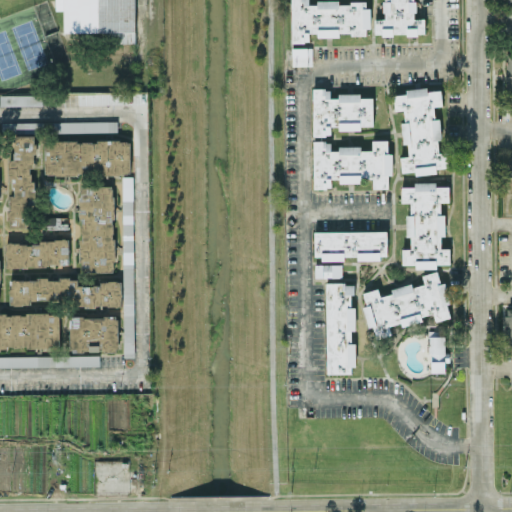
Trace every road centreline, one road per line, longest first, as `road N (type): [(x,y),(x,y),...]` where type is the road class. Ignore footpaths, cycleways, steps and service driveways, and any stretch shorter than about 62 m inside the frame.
road 1 (residential): [(480,62),(325,63),(302,78),(302,209),(304,396),(392,399),(430,438),(483,446)]
road 2 (residential): [(479,0),(484,508)]
road 3 (tertiary): [(484,508),(270,511)]
